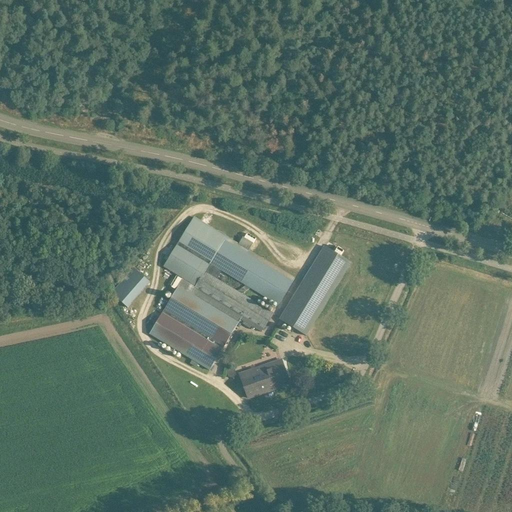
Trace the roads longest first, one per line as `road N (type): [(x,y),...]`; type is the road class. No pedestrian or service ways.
road 1 (tertiary): [(511,249),(0,118)]
road 2 (track): [(101,153),(197,0)]
road 3 (track): [(274,511),(215,436),(259,416)]
